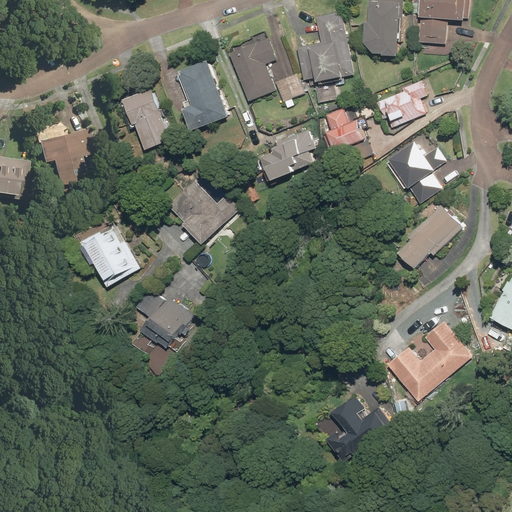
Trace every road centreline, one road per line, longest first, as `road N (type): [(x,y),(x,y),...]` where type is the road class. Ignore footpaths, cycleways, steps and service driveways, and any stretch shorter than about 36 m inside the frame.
road 1 (residential): [(495,159),(483,136),(483,90),(511,27)]
road 2 (residential): [(124,36),(39,87),(0,87)]
road 3 (residential): [(242,0),(124,36)]
